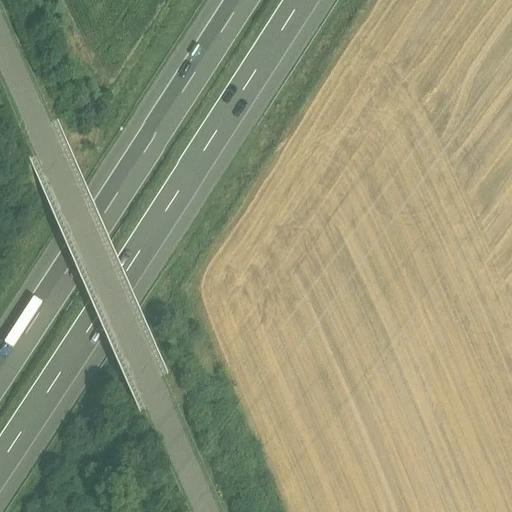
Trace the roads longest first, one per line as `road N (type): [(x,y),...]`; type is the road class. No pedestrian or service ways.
road 1 (motorway): [(0,464),(305,0)]
road 2 (motorway): [(225,0),(0,346)]
road 3 (residential): [(147,400),(0,65)]
road 4 (unclassified): [(199,511),(147,400)]
